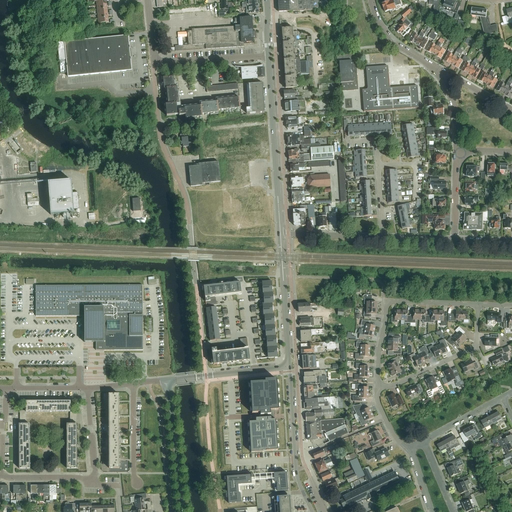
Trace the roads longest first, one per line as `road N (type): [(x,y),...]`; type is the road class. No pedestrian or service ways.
road 1 (unclassified): [(478,304),(387,301),(377,385)]
road 2 (secondary): [(280,231),(268,57)]
road 3 (unclassified): [(153,62),(158,129),(189,224)]
road 4 (secondary): [(311,511),(295,469),(288,365)]
road 5 (secondary): [(288,365),(280,231)]
road 6 (secondary): [(166,381),(183,511)]
road 7 (secondary): [(166,381),(288,365)]
